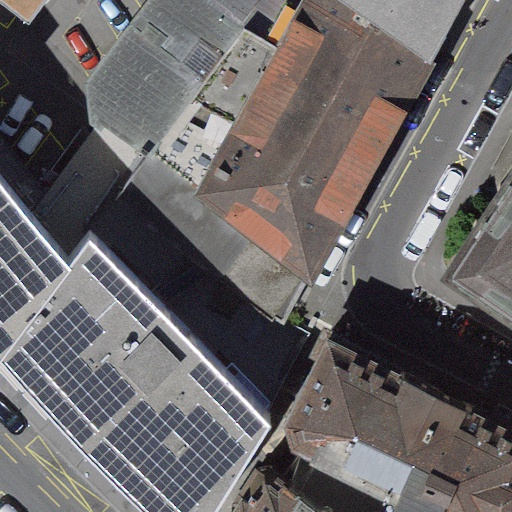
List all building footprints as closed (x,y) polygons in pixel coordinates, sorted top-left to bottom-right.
[(1,0),(31,23),(49,0),(1,0)] [(76,154),(137,184),(269,0),(159,0),(76,110),(76,154)] [(312,283),(429,60),(331,0),(311,0),(195,196),(312,283)] [(462,0),(331,0),(429,60),(462,0)] [(0,354),(1,355),(71,260),(0,174),(0,354)] [(511,320),(511,186),(452,280),(511,320)] [(154,511),(218,511),(278,419),(91,233),(71,260),(1,355),(154,511)] [(397,502),(418,511),(511,511),(511,423),(330,341),(281,430),(290,455),(397,502)] [(291,511),(261,491),(247,511),(291,511)] [(392,511),(418,511),(397,502),(392,511)]
